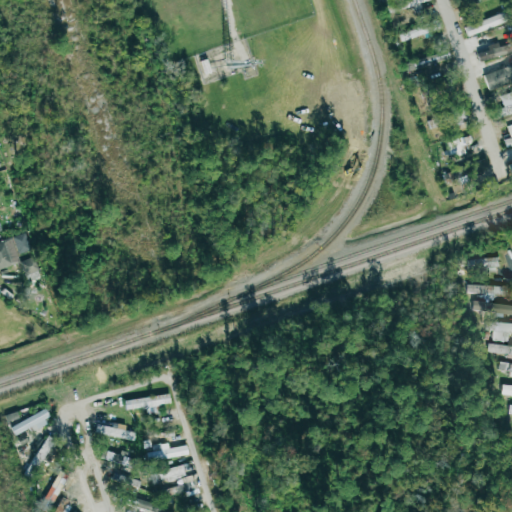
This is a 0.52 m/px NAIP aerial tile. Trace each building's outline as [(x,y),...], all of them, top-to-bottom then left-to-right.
[(399,0),(394,1),(397,10),(427,0),(399,0)] [(466,36),(504,22),(500,12),(463,26),(466,36)] [(425,32),(439,28),(437,20),(423,24),(425,32)] [(397,33),(399,40),(414,36),(412,29),(397,33)] [(506,53),(502,41),(474,49),(478,61),(506,53)] [(449,58),(447,50),(404,63),(406,72),(449,58)] [(511,82),(511,65),(482,73),(486,88),(511,82)] [(511,94),(511,92),(499,95),(502,107),(495,109),(497,117),(511,112),(511,94)] [(446,112),(448,126),(466,123),(464,110),(446,112)] [(511,123),(505,126),(509,137),(502,139),(505,147),(511,144),(511,123)] [(453,155),(471,151),(468,136),(450,139),(453,155)] [(469,165),(471,172),(484,167),(481,160),(469,165)] [(17,255),(30,251),(24,233),(12,236),(17,255)] [(0,268),(19,263),(11,236),(0,239),(0,268)] [(20,260),(27,281),(40,276),(34,256),(20,260)] [(465,259),(466,270),(498,268),(497,257),(465,259)] [(491,296),(491,293),(503,294),(503,286),(465,284),(465,295),(491,296)] [(471,312),(511,313),(511,303),(471,302),(471,312)] [(491,340),(506,341),(506,331),(511,331),(511,322),(484,321),(484,330),(492,330),(491,340)] [(511,373),(511,363),(498,362),(497,372),(511,373)] [(500,395),(511,395),(511,385),(500,385),(500,395)] [(126,409),(144,407),(145,414),(156,412),(155,405),(169,403),(168,393),(125,400),(126,409)] [(3,415),(6,423),(18,418),(15,411),(3,415)] [(48,423),(44,411),(8,424),(12,436),(48,423)] [(94,435),(133,438),(134,431),(116,430),(116,423),(95,422),(94,435)] [(146,452),(146,459),(186,456),(185,446),(160,448),(160,444),(151,444),(152,451),(146,452)] [(120,463),(123,455),(101,449),(99,457),(120,463)] [(166,481),(184,476),(180,464),(156,471),(158,480),(165,477),(166,481)] [(65,475),(57,471),(38,507),(46,511),(65,475)] [(138,489),(140,478),(111,475),(110,486),(138,489)] [(185,496),(197,493),(195,480),(166,485),(168,494),(184,491),(185,496)] [(126,503),(152,511),(156,505),(129,495),(126,503)] [(51,511),(62,511),(68,500),(60,496),(51,511)]
